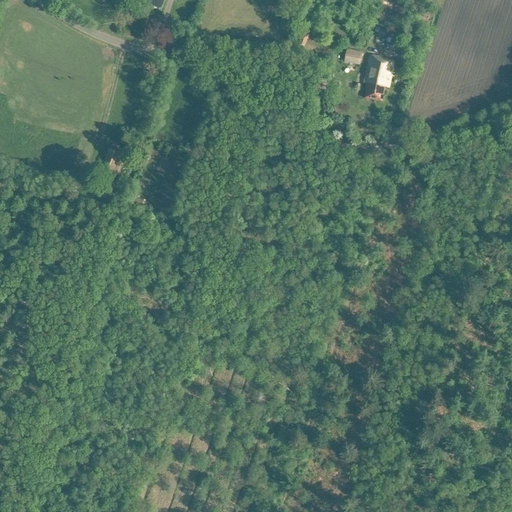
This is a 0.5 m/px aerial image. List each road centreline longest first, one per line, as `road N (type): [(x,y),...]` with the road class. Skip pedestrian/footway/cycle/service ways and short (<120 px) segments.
road 1 (residential): [(511,124),(419,142),(345,141),(271,112),(217,73),(86,30),(44,0)]
road 2 (track): [(26,511),(117,233),(86,182)]
